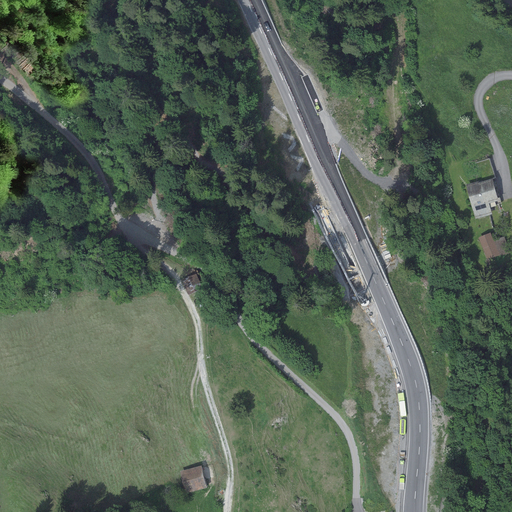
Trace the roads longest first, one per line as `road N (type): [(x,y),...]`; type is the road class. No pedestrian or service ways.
road 1 (track): [(21,95),(81,147),(122,223),(206,277),(246,331),(342,425),(354,453),(356,511)]
road 2 (primary): [(416,511),(432,448),(424,392),(249,0)]
road 3 (track): [(401,32),(408,75),(453,178),(462,369),(485,431),(476,511)]
road 4 (track): [(402,342),(406,293),(383,212),(395,162),(389,80),(400,0)]
road 5 (track): [(122,223),(172,275),(197,322),(202,374),(230,470),(226,511)]
road 6 (residential): [(511,75),(490,81),(478,96),(508,198)]
